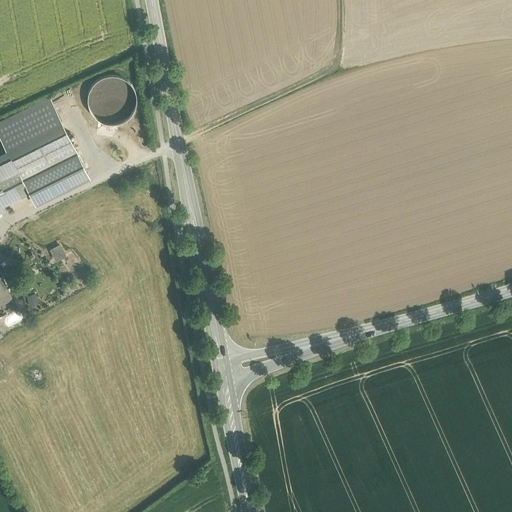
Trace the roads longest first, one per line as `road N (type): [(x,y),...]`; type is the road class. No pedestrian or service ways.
road 1 (secondary): [(227,371),(150,0)]
road 2 (secondary): [(227,371),(511,289)]
road 3 (track): [(177,140),(0,224)]
road 4 (secondary): [(253,511),(227,371)]
